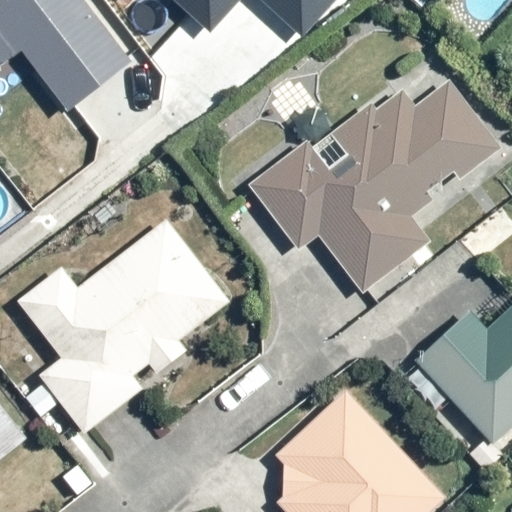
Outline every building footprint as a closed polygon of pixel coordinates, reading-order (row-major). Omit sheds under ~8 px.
[(165,95),(162,26),(184,25),(183,0),(22,0),(23,28),(82,25),(85,99),(165,95)] [(352,0),(244,0),(233,9),(272,60),(352,0)] [(503,145),(433,50),(251,185),(298,249),(319,233),(363,292),(432,242),(411,213),(503,145)] [(230,299),(166,217),(77,287),(60,265),(18,298),(64,356),(41,373),(86,431),(140,389),(130,376),(149,360),(158,372),(187,349),(180,339),(230,299)] [(511,419),(511,303),(488,326),(473,310),(418,362),(490,439),(511,419)] [(428,511),(444,498),(347,389),(277,452),(296,473),(274,493),(290,511),(428,511)] [(0,409),(0,455),(22,440),(0,409)]
